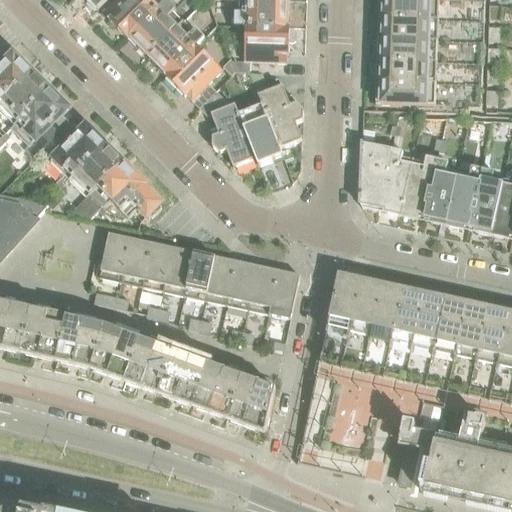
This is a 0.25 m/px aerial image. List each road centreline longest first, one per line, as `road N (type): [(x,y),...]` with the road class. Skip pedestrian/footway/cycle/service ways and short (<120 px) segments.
road 1 (residential): [(21,0),(221,202),(258,226),(329,244)]
road 2 (secondary): [(264,499),(155,456),(0,417)]
road 3 (residential): [(329,244),(278,481),(264,499)]
road 4 (residential): [(329,244),(339,0)]
road 5 (secondary): [(0,465),(217,511)]
road 6 (residential): [(329,244),(511,282)]
